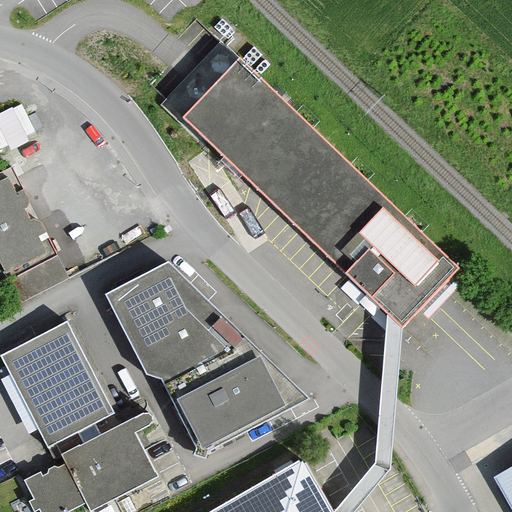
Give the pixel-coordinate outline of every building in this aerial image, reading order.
[(466,272),(238,62),(180,124),(391,319),(403,330),(408,334),(466,272)] [(0,113),(0,148),(1,152),(38,138),(25,104),(0,113)] [(50,256),(8,173),(0,177),(0,266),(6,278),(50,256)] [(170,272),(106,305),(198,467),(311,410),(170,272)] [(376,469),(341,511),(360,511),(390,477),(403,330),(391,319),(376,469)] [(114,422),(68,329),(2,362),(47,455),(114,422)] [(135,444),(150,437),(151,435),(152,434),(152,431),(152,428),(150,426),(148,425),(145,424),(141,425),(62,462),(64,467),(25,487),(34,504),(28,507),(31,511),(76,511),(86,507),(88,511),(106,511),(159,487),(135,444)] [(333,511),(305,463),(220,511),(333,511)] [(511,477),(499,485),(511,508),(511,477)]
